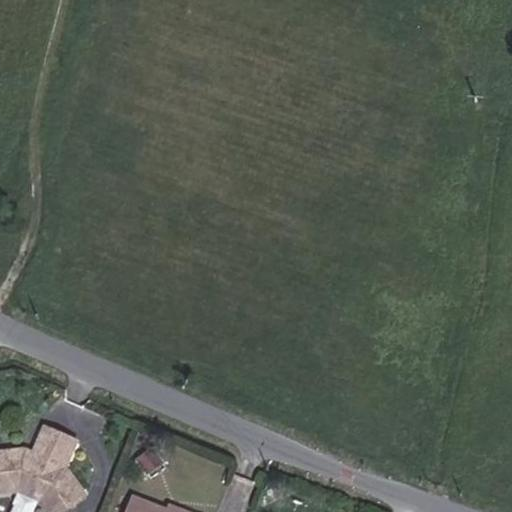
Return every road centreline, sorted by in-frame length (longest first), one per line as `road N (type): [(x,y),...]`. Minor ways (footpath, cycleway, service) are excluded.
road 1 (tertiary): [(0,328),(447,511)]
road 2 (track): [(86,0),(0,283)]
